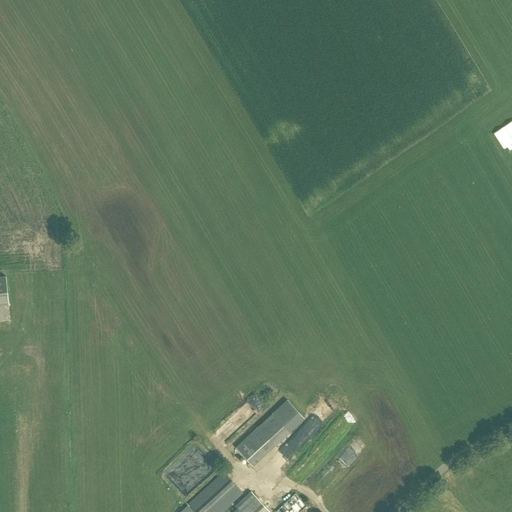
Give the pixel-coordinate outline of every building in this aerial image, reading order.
[(0,306),(9,305),(6,277),(0,277),(0,306)] [(236,448),(252,466),(304,418),(287,400),(236,448)] [(240,411),(248,420),(254,415),(246,406),(240,411)] [(222,511),(242,493),(224,473),(181,511),(222,511)] [(267,511),(269,511),(251,491),(235,506),(238,509),(234,511),(267,511)] [(300,511),(307,506),(296,493),(275,511),(300,511)]
